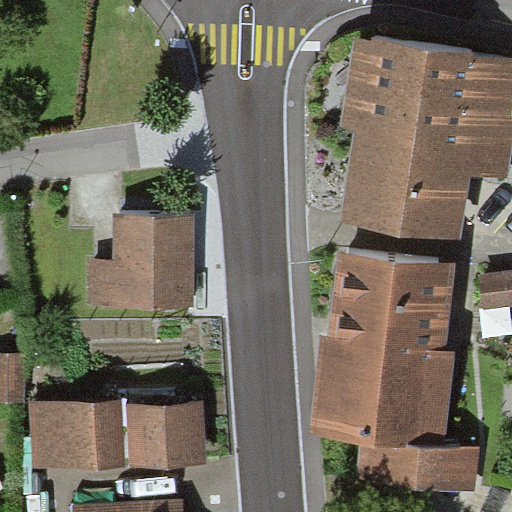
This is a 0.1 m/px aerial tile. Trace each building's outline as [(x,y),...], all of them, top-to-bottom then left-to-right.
[(511,106),(511,57),(354,42),(345,129),(352,130),(342,229),(461,240),(469,163),(506,167),(511,106)] [(192,202),(112,204),(113,247),(93,247),(94,298),(194,296),(192,202)] [(441,437),(458,270),(339,259),(322,425),(358,428),(353,474),(477,487),(482,441),(441,437)] [(511,266),(492,264),(488,300),(511,302),(511,266)] [(27,347),(0,346),(0,394),(27,395),(27,347)] [(34,463),(206,455),(203,388),(32,395),(34,463)] [(184,511),(184,495),(78,502),(78,511),(184,511)]
